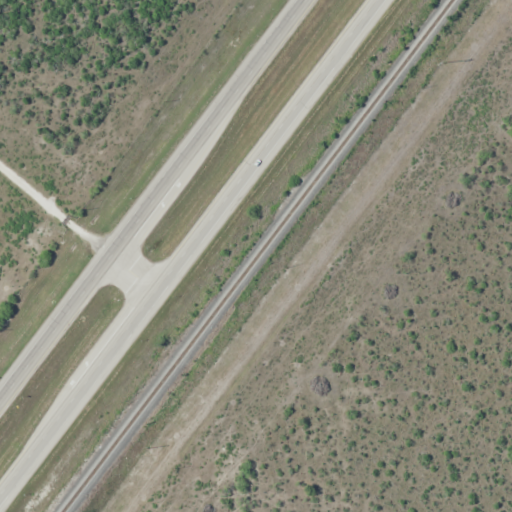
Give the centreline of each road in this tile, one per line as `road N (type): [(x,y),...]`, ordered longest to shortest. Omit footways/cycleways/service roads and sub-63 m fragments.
road 1 (trunk): [(0,498),(377,0)]
road 2 (trunk): [(310,0),(0,407)]
road 3 (track): [(156,286),(0,168)]
road 4 (residential): [(450,141),(470,87),(511,32)]
